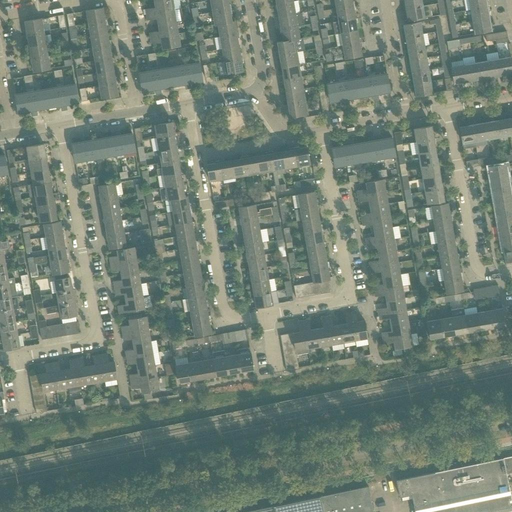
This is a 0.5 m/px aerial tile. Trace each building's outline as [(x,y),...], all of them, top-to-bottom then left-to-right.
[(145,9),(146,15),(174,10),(172,0),(161,0),(155,1),(156,7),(145,9)] [(210,0),(212,12),(231,9),(230,4),(229,5),(227,0),(210,0)] [(334,0),(336,8),(353,5),(351,0),(334,0)] [(421,0),(404,0),(406,9),(423,6),(421,0)] [(463,0),(466,11),(470,11),(487,7),(486,0),(463,0)] [(276,4),(278,17),(295,14),(293,1),(276,4)] [(336,8),(338,21),(355,18),(353,5),(336,8)] [(423,6),(406,9),(408,21),(418,19),(425,18),(431,17),(429,5),(423,6)] [(470,11),(472,23),(490,20),(487,7),(470,11)] [(87,11),(89,23),(105,20),(103,8),(87,11)] [(212,12),(214,25),(232,22),(230,14),(232,14),(231,9),(212,12)] [(157,19),(159,25),(176,22),(174,10),(146,15),(147,20),(157,19)] [(295,14),(278,17),(280,29),(297,26),(304,25),(302,13),(295,14)] [(73,14),(67,15),(69,27),(75,26),(73,14)] [(64,15),(58,16),(60,29),(66,28),(64,15)] [(338,21),(340,33),(357,30),(355,18),(338,21)] [(25,22),(27,34),(44,31),(42,19),(25,22)] [(89,23),(91,35),(108,33),(105,20),(89,23)] [(490,20),(472,23),(474,34),(492,31),(490,20)] [(218,24),(220,37),(236,34),(234,21),(232,22),(214,25),(218,24)] [(150,33),(151,39),(179,34),(176,22),(159,25),(160,31),(150,33)] [(413,23),(403,25),(405,37),(422,34),(420,22),(413,23)] [(280,29),(283,41),(299,38),(297,26),(280,29)] [(340,33),(342,45),(359,43),(357,30),(340,33)] [(27,34),(29,46),(46,43),(44,31),(27,34)] [(494,34),(495,40),(496,44),(508,42),(506,31),(494,34)] [(91,35),(93,48),(110,45),(108,33),(91,35)] [(179,34),(151,39),(151,44),(161,42),(163,49),(181,46),(179,34)] [(220,37),(222,50),(239,47),(236,34),(220,37)] [(405,37),(407,49),(424,46),(422,34),(405,37)] [(486,42),(495,40),(494,34),(485,35),(486,42)] [(278,50),(277,51),(278,55),(296,52),(305,50),(303,38),(299,39),(299,38),(283,41),(277,42),(278,50)] [(459,40),(446,42),(448,50),(460,48),(459,40)] [(29,46),(31,59),(48,56),(46,43),(29,46)] [(359,43),(342,45),(345,58),(361,56),(359,43)] [(93,48),(95,60),(112,57),(110,45),(93,48)] [(407,49),(409,62),(426,59),(424,46),(407,49)] [(222,50),(224,62),(241,59),(239,47),(222,50)] [(280,60),(281,67),(299,64),(296,52),(278,55),(279,60),(280,60)] [(48,56),(31,59),(34,72),(50,69),(48,56)] [(95,60),(97,73),(114,70),(112,57),(95,60)] [(511,64),(511,57),(498,59),(501,76),(511,73),(511,64)] [(241,59),(224,62),(226,74),(243,71),(241,59)] [(426,59),(409,62),(412,74),(429,71),(426,59)] [(498,59),(487,61),(490,78),(501,76),(498,59)] [(362,60),(354,61),(355,68),(363,67),(362,60)] [(487,61),(475,63),(478,80),(490,78),(487,61)] [(203,82),(199,63),(188,65),(187,62),(180,63),(180,66),(169,68),(173,87),(185,85),(185,89),(191,88),(190,84),(203,82)] [(475,63),(463,65),(466,82),(478,80),(475,63)] [(202,65),(205,78),(211,77),(209,64),(202,65)] [(281,75),(282,80),(301,77),(299,64),(281,67),(283,75),(281,75)] [(466,82),(463,65),(451,67),(454,84),(466,82)] [(169,68),(158,70),(158,67),(150,68),(151,71),(139,73),(143,92),(155,90),(156,94),(161,93),(160,89),(173,87),(169,68)] [(97,73),(99,85),(116,82),(114,70),(97,73)] [(412,74),(414,85),(430,82),(429,71),(412,74)] [(368,76),(356,78),(360,98),(372,96),(373,100),(379,99),(378,94),(390,92),(386,73),(375,75),(375,72),(367,74),(368,76)] [(29,76),(24,76),(25,83),(26,90),(30,89),(29,82),(32,81),(31,75),(29,76)] [(284,84),(286,92),(303,89),(301,77),(282,80),(283,85),(284,84)] [(356,78),(345,80),(345,78),(338,79),(338,82),(327,84),(330,103),(343,101),(343,105),(349,104),(348,100),(360,98),(356,78)] [(430,82),(414,85),(415,96),(432,93),(431,87),(435,86),(435,81),(430,82)] [(116,82),(99,85),(101,98),(118,95),(116,82)] [(79,103),(76,84),(64,86),(63,83),(56,84),(57,87),(46,89),(49,108),(61,106),(61,111),(67,110),(66,105),(79,103)] [(46,89),(45,89),(34,91),(34,88),(30,89),(26,90),(27,92),(15,94),(19,114),(31,112),(32,116),(37,115),(36,110),(49,108),(46,89)] [(79,89),(82,102),(87,101),(85,88),(79,89)] [(286,100),(286,105),(305,102),(303,89),(286,92),(287,100),(286,100)] [(326,98),(320,99),(322,112),(328,111),(326,98)] [(305,102),(286,105),(287,109),(289,109),(290,118),(308,115),(305,102)] [(508,118),(496,120),(499,137),(510,135),(508,118)] [(496,120),(484,122),(487,140),(499,137),(496,120)] [(484,122),(472,125),(475,142),(487,140),(484,122)] [(172,123),(155,126),(157,136),(157,138),(176,135),(175,130),(174,131),(172,123)] [(475,142),(472,125),(460,127),(463,144),(475,142)] [(414,129),(416,141),(435,138),(434,134),(433,134),(431,126),(414,129)] [(134,129),(136,142),(143,141),(140,128),(134,129)] [(124,154),(135,152),(132,133),(120,135),(119,131),(113,132),(114,136),(102,138),(105,157),(116,156),(117,158),(124,157),(124,154)] [(400,131),(394,132),(396,145),(402,144),(400,131)] [(176,135),(157,138),(159,151),(176,148),(175,140),(177,140),(176,135)] [(373,136),(374,140),(362,142),(365,162),(376,160),(377,163),(384,161),(384,158),(395,156),(392,137),(379,139),(379,135),(373,136)] [(84,142),(72,144),(75,163),(76,162),(87,161),(87,163),(95,162),(94,159),(105,157),(102,138),(90,141),(89,136),(84,137),(84,142)] [(416,141),(418,154),(436,151),(434,143),(436,143),(435,138),(416,141)] [(365,162),(362,142),(350,144),(349,140),(343,141),(344,145),(332,148),(335,167),(347,165),(347,168),(355,166),(354,164),(365,162)] [(26,147),(29,160),(47,156),(47,152),(45,152),(44,144),(26,147)] [(298,147),(294,148),(297,167),(310,164),(307,147),(299,148),(298,147)] [(176,148),(159,151),(161,163),(180,160),(179,155),(178,156),(176,148)] [(289,150),(282,151),(285,169),(297,167),(294,148),(289,149),(289,150)] [(13,149),(7,150),(9,163),(15,162),(13,149)] [(274,151),(269,152),(272,171),(285,169),(282,151),(274,153),(274,151)] [(418,154),(420,166),(439,163),(438,158),(437,159),(436,151),(418,154)] [(265,154),(257,156),(260,173),(272,171),(269,152),(264,153),(265,154)] [(29,160),(31,172),(48,169),(47,161),(48,161),(47,156),(29,160)] [(249,156),(244,157),(247,175),(260,173),(257,156),(249,157),(249,156)] [(240,159),(232,160),(235,178),(247,175),(244,157),(239,157),(240,159)] [(479,166),(478,159),(466,161),(467,168),(479,166)] [(162,168),(164,175),(181,173),(179,165),(181,165),(180,160),(161,163),(156,164),(157,169),(162,168)] [(224,160),(219,161),(223,180),(235,178),(232,160),(224,161),(224,160)] [(223,180),(219,161),(215,162),(215,163),(207,164),(210,182),(223,180)] [(420,166),(423,179),(440,176),(439,168),(440,168),(439,163),(420,166)] [(488,167),(491,180),(508,177),(505,164),(488,167)] [(31,172),(33,184),(52,181),(51,176),(49,177),(48,169),(31,172)] [(181,173),(164,175),(166,188),(184,184),(184,180),(182,180),(181,173)] [(423,179),(425,191),(444,188),(443,183),(441,184),(440,176),(423,179)] [(491,180),(493,192),(510,189),(508,177),(491,180)] [(312,179),(300,181),(301,187),(313,185),(312,179)] [(357,191),(358,197),(386,192),(384,180),(366,183),(367,189),(357,191)] [(33,184),(27,185),(29,198),(35,197),(52,194),(51,186),(53,186),(52,181),(33,184)] [(99,186),(101,199),(117,196),(115,183),(99,186)] [(184,184),(166,188),(168,200),(171,200),(185,197),(184,190),(185,190),(184,184)] [(444,188),(425,191),(427,204),(444,201),(443,193),(444,193),(444,188)] [(493,192),(495,204),(511,201),(510,189),(493,192)] [(270,199),(269,193),(269,191),(260,193),(262,201),(270,199)] [(297,195),(300,208),(316,205),(314,192),(297,195)] [(369,200),(370,207),(388,204),(386,192),(358,197),(359,202),(369,200)] [(35,197),(37,209),(56,206),(55,201),(54,202),(52,194),(35,197)] [(101,199),(103,211),(120,209),(117,196),(101,199)] [(185,197),(171,200),(173,213),(190,210),(188,197),(185,197)] [(227,207),(225,201),(220,202),(214,203),(215,209),(227,207)] [(495,204),(497,216),(511,213),(511,201),(495,204)] [(431,207),(433,219),(450,217),(448,203),(431,206),(431,207)] [(361,215),(362,220),(390,215),(388,204),(370,207),(371,213),(361,215)] [(255,205),(238,208),(241,221),(257,218),(257,217),(272,215),(271,208),(259,210),(259,212),(256,213),(255,205)] [(300,208),(302,220),(319,217),(316,205),(300,208)] [(56,206),(37,209),(39,222),(57,219),(55,211),(57,211),(56,206)] [(426,220),(433,219),(431,207),(424,209),(426,220)] [(103,211),(105,224),(122,221),(120,209),(103,211)] [(190,210),(173,213),(175,225),(192,222),(190,210)] [(511,213),(497,216),(499,228),(511,225),(511,213)] [(373,224),(374,230),(392,227),(390,215),(362,220),(363,226),(373,224)] [(302,220),(304,233),(321,230),(319,217),(302,220)] [(433,219),(435,231),(452,229),(450,217),(433,219)] [(241,221),(243,234),(260,231),(257,218),(241,221)] [(44,224),(46,237),(63,234),(61,221),(44,224)] [(105,224),(107,236),(124,233),(122,221),(105,224)] [(192,222),(175,225),(177,237),(194,234),(192,222)] [(511,225),(499,228),(501,239),(511,237),(511,225)] [(398,226),(392,227),(394,239),(401,238),(398,226)] [(365,238),(366,244),(394,239),(392,227),(374,230),(375,236),(365,238)] [(149,229),(140,230),(142,243),(151,242),(149,229)] [(435,231),(438,244),(454,241),(452,229),(435,231)] [(304,233),(306,245),(323,242),(321,230),(304,233)] [(243,234),(245,246),(262,243),(260,231),(243,234)] [(438,244),(435,231),(429,233),(431,245),(438,244)] [(124,233),(107,236),(109,249),(126,246),(124,233)] [(46,237),(48,249),(65,247),(63,234),(46,237)] [(177,237),(179,249),(196,246),(194,234),(177,237)] [(511,237),(501,239),(503,251),(511,249),(511,237)] [(377,248),(378,254),(396,251),(394,239),(366,244),(367,249),(377,248)] [(0,260),(4,260),(2,250),(9,249),(7,240),(0,240),(0,260)] [(438,244),(440,256),(457,253),(454,241),(438,244)] [(306,245),(309,258),(325,255),(323,242),(306,245)] [(245,246),(247,258),(264,255),(262,243),(245,246)] [(196,246),(179,249),(182,261),(198,258),(196,246)] [(29,265),(35,264),(50,261),(67,258),(65,247),(48,249),(49,255),(34,258),(34,257),(28,258),(29,265)] [(109,257),(111,264),(137,260),(134,247),(118,250),(118,255),(109,257)] [(511,249),(503,251),(505,262),(511,260),(511,249)] [(369,262),(370,267),(398,263),(396,251),(378,254),(379,260),(369,262)] [(440,256),(442,268),(459,265),(457,253),(440,256)] [(247,258),(249,270),(266,267),(264,255),(247,258)] [(309,258),(311,270),(327,267),(325,255),(309,258)] [(67,258),(50,261),(53,274),(69,271),(67,258)] [(198,258),(182,261),(184,274),(201,271),(198,258)] [(121,270),(122,274),(139,272),(137,260),(111,264),(112,271),(121,270)] [(381,271),(382,278),(400,274),(398,263),(370,267),(371,273),(381,271)] [(442,268),(444,280),(461,278),(459,265),(442,268)] [(249,270),(252,283),(268,280),(266,267),(249,270)] [(323,281),(329,280),(330,280),(327,267),(311,270),(313,282),(317,282),(323,281)] [(201,271),(184,274),(186,286),(203,283),(201,271)] [(113,281),(115,288),(141,284),(139,272),(122,274),(123,279),(113,281)] [(0,273),(0,286),(14,284),(13,279),(7,280),(6,273),(0,273)] [(408,273),(400,274),(402,286),(410,285),(408,273)] [(373,286),(374,291),(402,286),(400,274),(382,278),(383,284),(373,286)] [(55,280),(57,293),(72,290),(70,277),(60,279),(55,280)] [(461,278),(444,280),(446,293),(463,290),(461,278)] [(268,280),(252,283),(254,295),(271,292),(276,291),(274,279),(269,280),(268,280)] [(329,280),(323,281),(325,293),(331,292),(329,280)] [(323,281),(317,282),(319,294),(325,293),(323,281)] [(313,282),(311,283),(313,295),(319,294),(317,282),(313,282)] [(141,284),(115,288),(116,295),(125,294),(126,299),(143,296),(148,295),(146,283),(141,284)] [(203,283),(186,286),(188,298),(205,295),(203,283)] [(311,283),(305,284),(308,296),(313,295),(311,283)] [(0,286),(0,299),(11,298),(16,296),(14,284),(0,286)] [(305,284),(299,285),(302,297),(308,296),(305,284)] [(299,285),(293,286),(296,298),(302,297),(299,285)] [(385,295),(386,301),(404,298),(402,286),(374,291),(375,297),(385,295)] [(493,286),(485,287),(487,297),(495,296),(493,286)] [(479,298),(487,297),(485,287),(477,289),(479,298)] [(57,293),(59,305),(74,303),(72,290),(57,293)] [(271,292),(254,295),(256,307),(273,304),(271,292)] [(205,295),(188,298),(190,311),(207,308),(205,295)] [(11,298),(0,299),(0,312),(13,310),(19,309),(16,296),(11,298)] [(41,296),(34,297),(36,309),(43,308),(41,296)] [(127,304),(118,305),(119,313),(152,307),(150,296),(143,297),(143,296),(126,299),(127,304)] [(377,309),(378,315),(406,310),(404,298),(386,301),(387,307),(377,309)] [(59,305),(46,308),(47,314),(60,312),(61,318),(74,316),(76,316),(74,303),(59,305)] [(207,308),(190,311),(192,323),(209,320),(207,308)] [(463,308),(451,310),(452,317),(455,334),(463,333),(463,334),(468,334),(464,315),(463,309),(463,308)] [(502,308),(489,310),(492,329),(497,329),(497,327),(505,326),(502,308)] [(0,312),(0,325),(15,322),(13,310),(0,312)] [(389,319),(390,325),(408,322),(406,310),(378,315),(379,320),(389,319)] [(489,310),(477,313),(480,330),(488,329),(488,330),(492,329),(489,310)] [(340,325),(343,343),(355,341),(350,312),(344,313),(346,324),(340,325)] [(350,312),(355,341),(367,339),(364,321),(357,322),(356,312),(350,312)] [(477,313),(464,315),(468,334),(473,333),(473,331),(480,330),(477,313)] [(326,317),(331,345),(343,343),(340,325),(334,326),(332,316),(326,317)] [(121,326),(122,333),(148,329),(146,317),(129,320),(130,325),(121,326)] [(316,329),(320,347),(331,345),(326,317),(321,317),(323,328),(316,329)] [(452,317),(439,319),(443,338),(448,337),(448,336),(455,334),(452,317)] [(443,338),(439,319),(427,321),(430,339),(438,337),(438,339),(443,338)] [(209,320),(192,323),(195,336),(202,335),(211,333),(209,320)] [(308,320),(303,321),(308,349),(320,347),(316,329),(310,330),(308,320)] [(75,322),(70,323),(72,334),(79,333),(77,321),(75,322)] [(296,333),(293,333),(294,339),(295,345),(296,351),(296,355),(308,353),(308,349),(303,321),(297,322),(299,332),(296,333)] [(0,325),(2,338),(17,335),(15,322),(0,325)] [(381,333),(382,339),(410,334),(408,322),(390,325),(391,331),(381,333)] [(70,323),(64,324),(66,335),(72,334),(70,323)] [(62,324),(58,325),(60,336),(66,335),(64,324),(62,324)] [(58,325),(52,326),(54,338),(60,336),(58,325)] [(52,326),(46,327),(48,339),(54,338),(52,326)] [(40,328),(40,330),(42,340),(48,339),(46,327),(40,328)] [(132,339),(133,344),(150,341),(148,329),(122,333),(124,340),(132,339)] [(242,331),(234,332),(235,342),(243,340),(242,331)] [(228,343),(235,342),(234,332),(226,333),(228,343)] [(293,333),(280,335),(280,336),(281,341),(294,339),(293,333)] [(410,334),(382,339),(383,344),(393,342),(395,349),(419,345),(416,333),(410,334)] [(17,335),(2,338),(4,350),(19,348),(17,335)] [(294,339),(281,341),(282,347),(295,345),(294,339)] [(126,350),(127,358),(152,353),(150,341),(133,344),(134,349),(126,350)] [(295,345),(282,347),(283,353),(296,351),(295,345)] [(249,347),(237,350),(237,354),(241,373),(245,372),(245,370),(253,369),(250,352),(249,347)] [(225,350),(212,353),(213,358),(216,377),(221,376),(220,375),(229,373),(226,356),(225,350)] [(296,351),(283,353),(284,359),(297,357),(296,355),(296,351)] [(100,354),(105,380),(117,378),(114,361),(108,362),(107,353),(100,354)] [(137,363),(138,368),(155,365),(152,353),(127,358),(128,365),(137,363)] [(90,365),(93,382),(105,380),(100,354),(93,355),(95,365),(90,365)] [(237,354),(226,356),(229,373),(236,372),(236,374),(241,373),(237,354)] [(76,358),(81,385),(93,382),(90,365),(85,366),(83,357),(76,358)] [(297,357),(284,359),(285,365),(298,363),(297,357)] [(66,370),(69,387),(70,393),(82,391),(81,385),(76,358),(69,359),(71,369),(66,370)] [(213,358),(200,361),(203,378),(211,376),(211,378),(216,377),(213,358)] [(52,363),(57,389),(69,387),(66,370),(61,371),(59,361),(52,363)] [(200,361),(188,363),(191,381),(196,380),(196,379),(203,378),(200,361)] [(42,380),(43,386),(44,391),(57,389),(52,363),(45,364),(47,373),(41,374),(42,380)] [(172,363),(164,364),(165,368),(166,368),(167,375),(166,375),(166,376),(174,374),(172,363)] [(191,381),(188,363),(175,365),(178,382),(186,381),(187,382),(191,381)] [(298,363),(285,365),(286,371),(299,369),(298,368),(298,363)] [(130,375),(131,382),(157,377),(155,365),(138,368),(139,373),(130,375)] [(30,376),(31,382),(42,380),(41,374),(30,376)] [(157,377),(131,382),(132,389),(141,387),(142,393),(159,390),(157,377)] [(31,382),(32,388),(43,386),(42,380),(31,382)] [(32,388),(33,395),(44,392),(44,391),(43,386),(32,388)] [(33,395),(34,401),(45,399),(44,392),(33,395)] [(34,401),(35,407),(46,405),(45,399),(34,401)] [(46,405),(35,407),(36,413),(47,411),(46,405)] [(511,473),(511,456),(396,480),(400,497),(411,494),(414,511),(511,511),(511,503),(506,474),(511,473)] [(296,501),(274,506),(274,511),(373,511),(370,496),(368,486),(296,501)]
